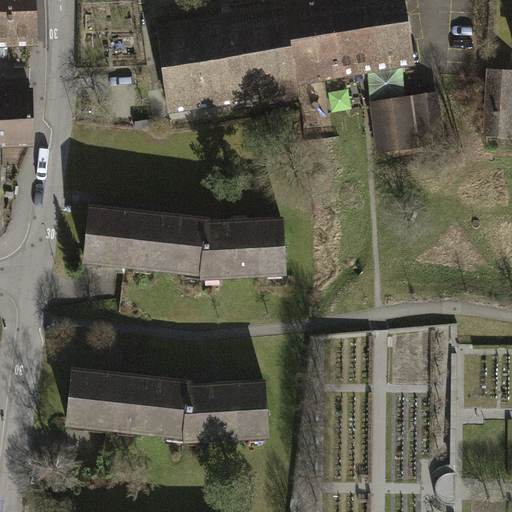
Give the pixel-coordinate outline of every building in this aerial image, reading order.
[(0,0),(0,50),(16,50),(14,0),(0,0)] [(36,0),(14,0),(16,50),(38,49),(36,0)] [(399,0),(333,0),(283,8),(284,10),(295,85),(343,77),(342,70),(409,60),(399,0)] [(296,89),(295,85),(284,10),(179,26),(179,25),(157,28),(170,108),(296,89)] [(511,138),(511,71),(492,70),(488,136),(511,138)] [(0,90),(0,187),(5,188),(5,152),(40,153),(40,91),(0,90)] [(423,142),(442,139),(435,97),(416,99),(423,142)] [(380,154),(411,150),(406,101),(374,104),(380,154)] [(205,220),(88,208),(82,267),(202,279),(205,220)] [(283,275),(281,218),(205,220),(202,279),(283,275)] [(187,382),(69,369),(63,428),(183,441),(187,382)] [(264,436),(262,380),(187,382),(183,441),(264,436)]
